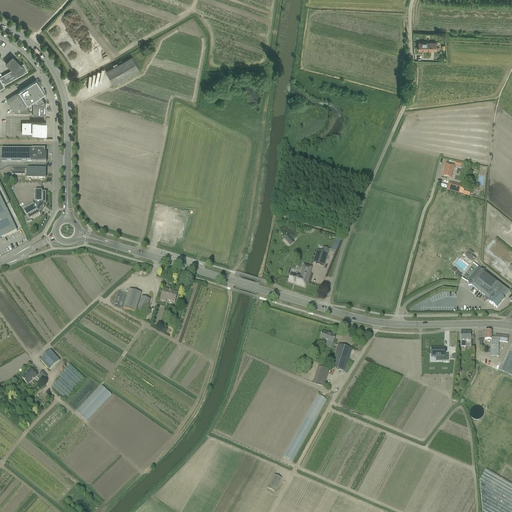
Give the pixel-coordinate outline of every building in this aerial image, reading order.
[(436,42),(423,42),(418,43),(418,51),(436,50),(436,42)] [(0,88),(5,86),(5,85),(28,71),(27,71),(24,65),(23,65),(17,60),(11,58),(11,57),(6,63),(13,71),(1,78),(0,76),(0,88)] [(106,72),(113,85),(140,70),(133,57),(106,72)] [(33,114),(46,114),(46,110),(46,102),(45,102),(41,96),(45,93),(37,80),(7,99),(15,112),(33,112),(33,114)] [(41,134),(46,134),(46,122),(41,122),(22,122),(22,133),(41,134)] [(31,163),(46,163),(46,154),(44,154),(44,150),(31,150),(1,150),(1,162),(31,162),(31,163)] [(455,165),(445,163),(443,171),(444,171),(442,177),(451,179),(453,171),(455,166),(455,165)] [(27,179),(45,179),(45,174),(46,174),(46,170),(42,170),(12,169),(12,175),(27,175),(27,179)] [(446,190),(463,194),(464,188),(461,187),(461,185),(449,182),(448,186),(447,186),(446,190)] [(41,212),(44,206),(44,205),(46,205),(46,193),(41,193),(41,192),(35,192),(35,203),(34,203),(32,205),(33,206),(24,212),(27,216),(24,217),(27,223),(32,222),(31,220),(40,215),(39,213),(41,212)] [(0,196),(0,239),(1,239),(17,231),(0,196)] [(160,207),(157,219),(167,222),(165,227),(169,228),(168,229),(170,230),(170,229),(177,231),(177,229),(179,229),(180,226),(179,226),(179,223),(176,222),(177,218),(172,216),(170,221),(164,219),(167,209),(160,207)] [(317,251),(313,263),(319,265),(324,266),(327,255),(328,250),(322,248),(321,253),(317,251)] [(473,254),(469,251),(465,256),(473,262),(475,259),(471,256),(473,254)] [(291,275),(288,282),(295,284),(295,285),(304,287),(306,282),(307,282),(310,274),(311,268),(304,266),(303,271),(300,278),(291,275)] [(496,309),(504,299),(503,299),(509,291),(481,269),(472,281),(471,281),(471,282),(468,282),(468,286),(472,286),(473,287),(472,288),(474,290),(475,288),(486,297),(485,298),(486,299),(487,298),(489,299),(487,301),(489,303),(496,309)] [(162,294),(160,300),(166,302),(166,300),(175,303),(178,294),(163,289),(162,294)] [(124,309),(135,312),(141,293),(130,290),(124,309)] [(142,297),(136,317),(143,319),(149,300),(142,297)] [(333,344),(334,340),(336,336),(331,334),(331,335),(322,332),(320,337),(319,340),(333,344)] [(460,341),(461,341),(461,347),(465,347),(465,341),(470,341),(470,338),(470,333),(460,333),(460,341)] [(498,341),(507,343),(508,342),(508,337),(495,335),(494,338),(491,338),(491,340),(490,356),(498,357),(498,341)] [(511,342),(509,346),(498,370),(484,364),(468,399),(490,409),(506,375),(511,377),(511,342)] [(331,368),(339,370),(344,372),(351,349),(338,345),(336,350),(331,368)] [(433,347),(431,356),(444,358),(444,362),(448,362),(449,355),(445,355),(446,349),(433,347)] [(40,360),(49,370),(60,361),(51,351),(40,360)] [(65,399),(84,379),(69,365),(58,376),(61,378),(57,382),(52,387),(65,399)] [(312,383),(323,387),(329,370),(317,367),(312,383)] [(39,381),(40,380),(42,378),(44,380),(47,377),(42,372),(37,376),(30,368),(24,374),(25,374),(21,378),(28,385),(36,377),(39,381)] [(90,423),(114,398),(103,386),(78,412),(90,423)] [(297,463),(327,400),(317,396),(287,459),(297,463)] [(62,407),(34,433),(40,440),(68,413),(62,407)] [(482,461),(480,466),(499,474),(501,470),(482,461)] [(511,511),(511,485),(486,470),(480,481),(482,511),(511,511)] [(281,479),(274,475),(267,488),(274,492),(281,479)]
